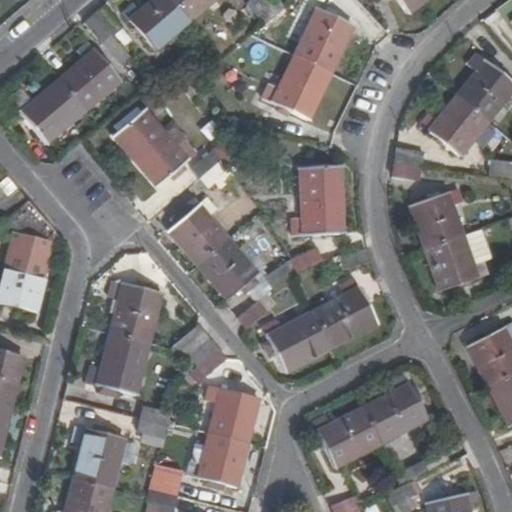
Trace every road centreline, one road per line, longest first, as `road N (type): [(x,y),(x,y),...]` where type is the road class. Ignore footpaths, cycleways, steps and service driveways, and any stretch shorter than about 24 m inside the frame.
road 1 (residential): [(487,0),(408,77),(374,172),(390,272),(425,343)]
road 2 (residential): [(81,271),(115,233),(140,234),(289,419)]
road 3 (residential): [(81,271),(22,511)]
road 4 (residential): [(425,343),(504,511)]
road 5 (residential): [(289,419),(425,343)]
road 6 (residential): [(0,142),(69,227),(81,271)]
